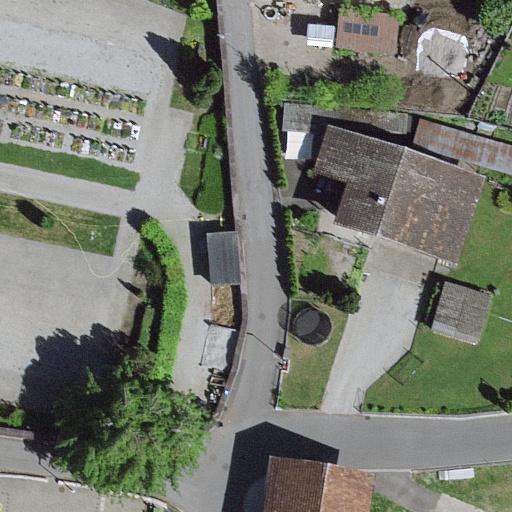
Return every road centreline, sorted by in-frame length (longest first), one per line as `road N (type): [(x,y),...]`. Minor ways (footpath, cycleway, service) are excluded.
road 1 (residential): [(229,457),(265,355),(270,265),(238,0)]
road 2 (residential): [(229,457),(278,444),(511,444)]
road 3 (unclassified): [(0,453),(159,477),(229,457)]
